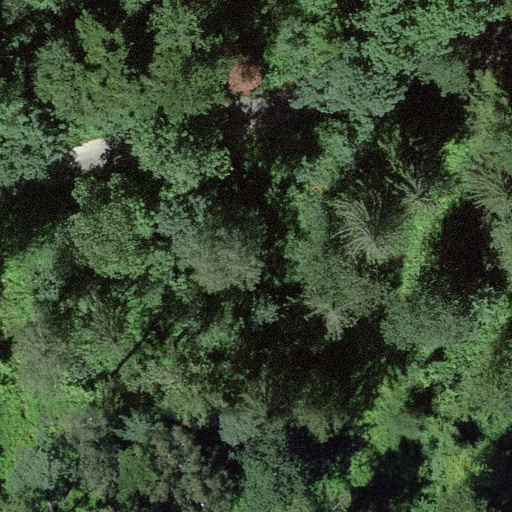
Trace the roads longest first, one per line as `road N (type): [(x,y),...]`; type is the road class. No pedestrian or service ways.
road 1 (track): [(0,173),(104,154),(511,40)]
road 2 (track): [(393,511),(372,394),(450,56)]
